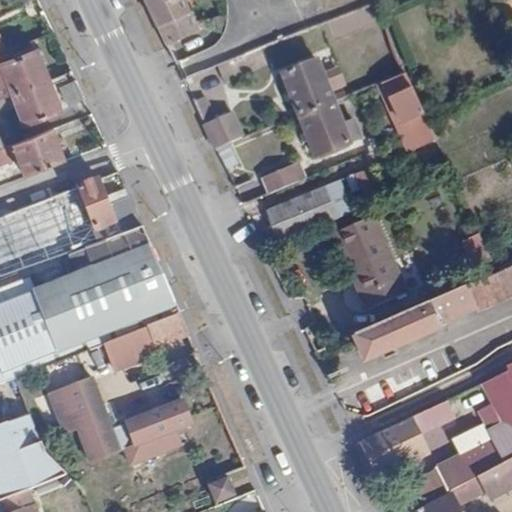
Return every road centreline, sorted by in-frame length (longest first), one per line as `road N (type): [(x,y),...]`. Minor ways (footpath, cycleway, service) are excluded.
road 1 (primary): [(157,140),(330,511)]
road 2 (unknown): [(511,339),(299,441)]
road 3 (residential): [(157,140),(0,203)]
road 4 (primary): [(92,0),(157,140)]
